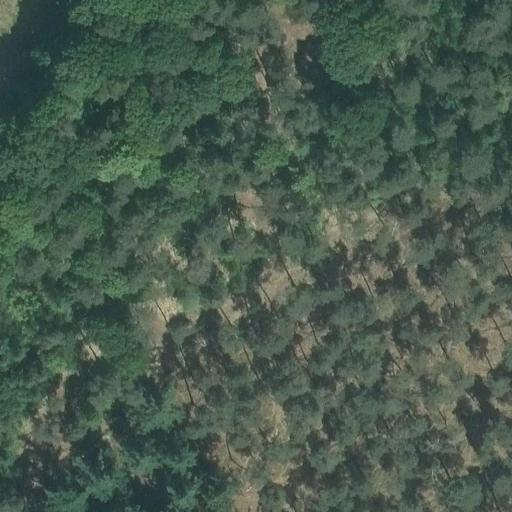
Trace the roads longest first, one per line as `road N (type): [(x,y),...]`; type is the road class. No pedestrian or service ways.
road 1 (track): [(286,241),(64,444),(6,511)]
road 2 (track): [(251,0),(286,241)]
road 3 (track): [(511,204),(416,186),(368,196),(286,241)]
